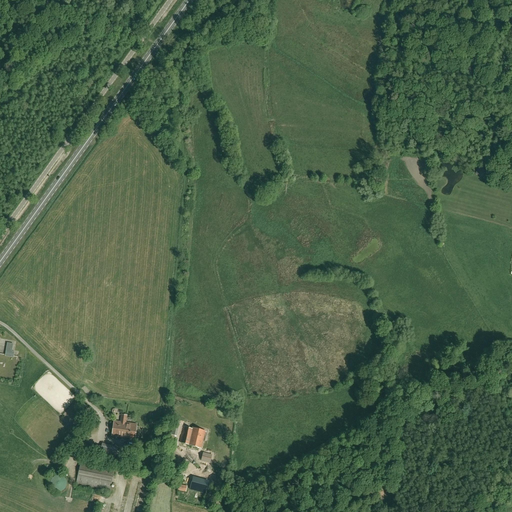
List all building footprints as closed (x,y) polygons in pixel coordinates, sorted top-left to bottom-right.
[(486,170),(486,171),(481,169),(478,175),(483,177),(484,176),(489,178),(490,177),(489,177),(490,174),(491,172),(486,170)] [(97,414),(88,408),(82,416),(90,421),(89,423),(93,426),(97,421),(93,418),(97,414)] [(126,423),(127,416),(122,415),(121,422),(114,421),(112,436),(123,437),(124,436),(123,436),(124,429),(125,430),(126,423)] [(123,437),(135,439),(137,425),(126,423),(125,430),(124,429),(123,436),(124,436),(123,437)] [(179,442),(201,448),(206,431),(193,428),(193,430),(183,427),(179,442)] [(168,448),(175,440),(167,433),(160,442),(168,448)] [(101,446),(100,457),(115,460),(118,447),(102,444),(101,446)] [(79,472),(78,483),(112,488),(114,477),(79,472)] [(66,486),(67,484),(67,483),(66,481),(65,479),(65,478),(64,477),(62,476),(60,475),(58,475),(56,476),(54,477),(53,477),(52,479),(51,479),(51,480),(50,482),(50,484),(51,486),(51,487),(52,489),(54,490),(55,490),(56,491),(57,491),(58,491),(60,491),(62,491),(63,490),(65,489),(66,487),(66,486)] [(194,485),(195,479),(191,478),(188,491),(204,494),(206,488),(194,485)]
